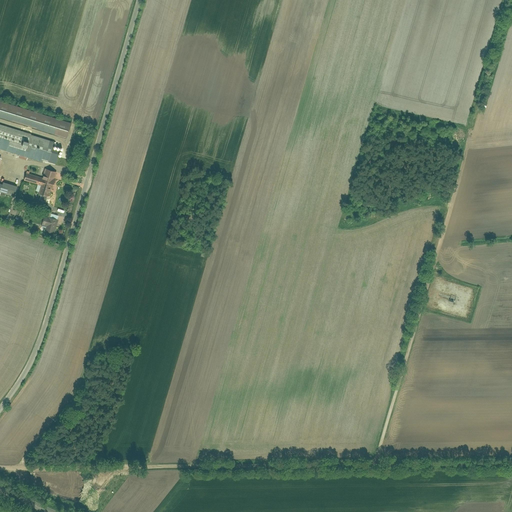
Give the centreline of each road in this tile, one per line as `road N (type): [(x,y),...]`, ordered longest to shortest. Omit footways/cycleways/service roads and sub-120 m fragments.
road 1 (track): [(371,464),(506,0)]
road 2 (unclassified): [(0,410),(47,322),(139,0)]
road 3 (track): [(371,464),(0,467)]
road 4 (track): [(511,461),(371,464)]
